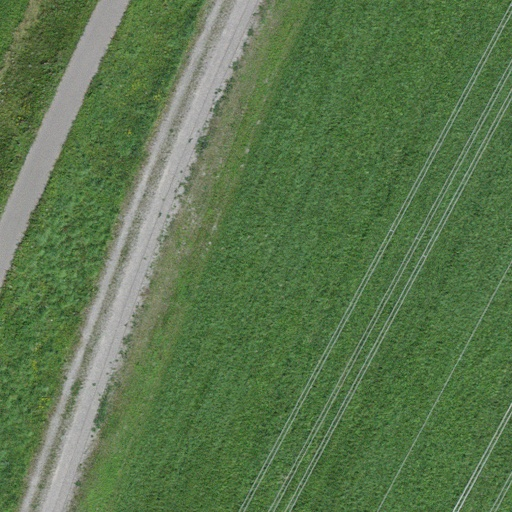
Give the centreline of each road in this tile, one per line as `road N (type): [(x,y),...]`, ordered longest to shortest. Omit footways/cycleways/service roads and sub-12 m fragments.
road 1 (track): [(249,0),(156,220),(53,511)]
road 2 (track): [(0,279),(125,0)]
